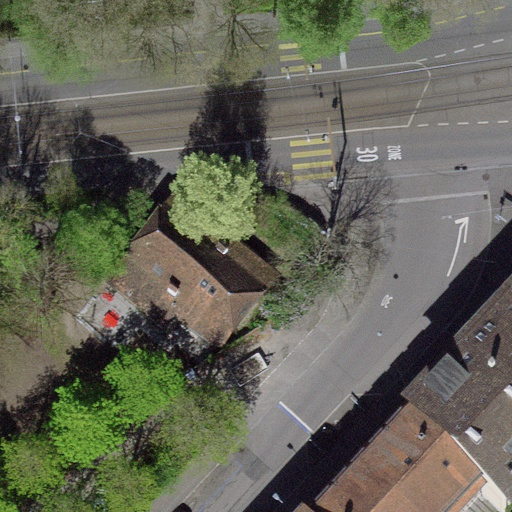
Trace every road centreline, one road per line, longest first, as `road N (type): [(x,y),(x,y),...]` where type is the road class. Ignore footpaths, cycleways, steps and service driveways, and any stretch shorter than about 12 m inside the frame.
road 1 (residential): [(222,511),(416,295),(433,245),(435,185),(479,80)]
road 2 (primary): [(479,80),(0,133)]
